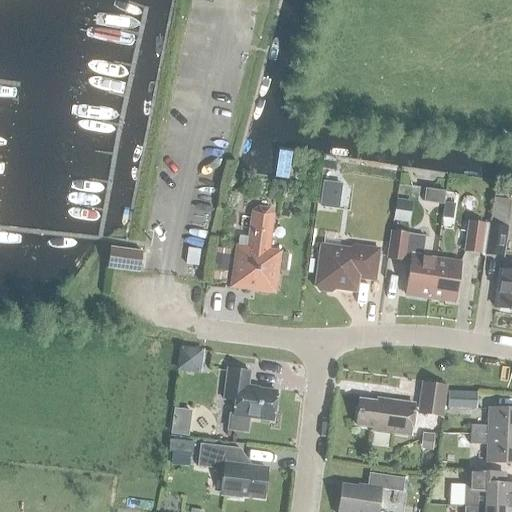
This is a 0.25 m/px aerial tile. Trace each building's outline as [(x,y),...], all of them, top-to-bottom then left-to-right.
[(274,177),(287,179),(291,153),(278,151),(274,177)] [(446,204),(448,192),(429,188),(427,200),(446,204)] [(511,199),(497,198),(494,223),(511,225),(511,223),(511,199)] [(407,203),(395,201),(392,221),(404,223),(407,203)] [(451,219),(453,205),(443,204),(441,218),(451,219)] [(272,293),(276,271),(284,272),(286,255),(278,254),(267,252),(271,221),(271,217),(270,213),(266,210),(258,209),(254,211),(252,214),(251,219),(247,249),(236,248),(231,287),(272,293)] [(382,218),(380,229),(390,231),(392,219),(382,218)] [(463,252),(479,255),(483,225),(468,223),(463,252)] [(485,255),(501,258),(506,228),(489,226),(485,255)] [(386,260),(403,262),(403,259),(407,234),(390,232),(386,260)] [(404,296),(429,299),(435,260),(421,258),(424,237),(407,234),(403,259),(410,260),(404,296)] [(320,246),(314,287),(318,291),(330,293),(334,290),(355,293),(357,279),(374,281),(378,251),(353,247),(349,251),(320,246)] [(107,269),(138,273),(141,253),(113,249),(111,261),(108,260),(107,269)] [(197,266),(199,250),(188,249),(185,265),(197,266)] [(214,259),(212,271),(224,273),(226,261),(214,259)] [(435,260),(429,299),(453,303),(459,264),(435,260)] [(511,263),(505,262),(502,265),(501,272),(499,272),(494,309),(511,311),(511,263)] [(187,278),(199,280),(200,271),(189,269),(187,278)] [(183,347),(180,370),(204,374),(208,350),(183,347)] [(234,397),(232,416),(229,433),(247,435),(249,419),(271,422),(275,392),(250,389),(251,388),(247,387),(249,373),(226,370),(223,395),(234,397)] [(417,415),(440,418),(445,387),(422,384),(417,415)] [(447,410),(476,410),(477,392),(447,392),(447,410)] [(358,401),(355,426),(371,428),(371,432),(408,437),(412,405),(385,402),(384,405),(358,401)] [(470,426),(469,435),(511,436),(511,409),(488,409),(487,427),(470,426)] [(186,437),(189,414),(175,412),(172,436),(186,437)] [(420,446),(432,447),(433,435),(421,434),(420,446)] [(511,436),(469,435),(469,445),(486,446),(485,464),(511,465),(511,436)] [(169,442),(167,453),(191,456),(193,444),(169,442)] [(226,475),(223,498),(240,500),(241,496),(262,499),(265,470),(232,466),(234,450),(239,451),(239,450),(199,445),(196,467),(214,469),(214,474),(226,475)] [(511,485),(501,485),(501,474),(466,472),(464,508),(483,509),(511,510),(511,485)] [(365,490),(340,486),(336,511),(376,511),(379,490),(401,493),(403,479),(380,476),(378,489),(366,488),(365,490)]
